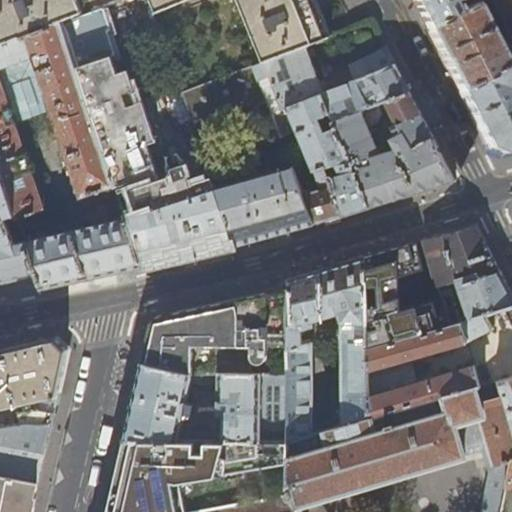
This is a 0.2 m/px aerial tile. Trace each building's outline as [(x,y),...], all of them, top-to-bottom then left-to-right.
[(241,0),(266,60),(306,46),(327,38),(315,8),(311,0),(0,0),(0,46),(61,22),(103,6),(118,0),(152,0),(156,11),(185,0),(241,0)] [(156,11),(152,0),(130,0),(137,19),(157,13),(156,11)] [(331,36),(317,0),(311,0),(315,8),(327,38),(331,36)] [(411,0),(413,3),(426,29),(457,12),(454,5),(464,0),(463,0),(471,0),(473,4),(481,0),(411,0)] [(511,0),(489,0),(511,44),(511,0)] [(473,4),(457,12),(426,29),(440,55),(458,91),(505,66),(473,4)] [(153,142),(128,69),(117,72),(111,54),(115,52),(108,32),(112,31),(103,6),(61,22),(143,267),(187,257),(237,245),(217,187),(214,177),(188,185),(186,178),(171,184),(168,178),(156,181),(143,145),(153,142)] [(0,150),(3,150),(6,159),(0,161),(0,167),(3,175),(36,273),(41,289),(90,278),(143,267),(61,22),(0,46),(0,150)] [(322,93),(306,46),(266,60),(254,65),(266,98),(272,113),(322,94),(334,122),(377,105),(384,102),(410,92),(399,71),(387,47),(347,65),(354,81),(322,93)] [(266,98),(254,65),(229,75),(241,106),(250,103),(250,105),(253,106),(264,102),(264,99),(266,98)] [(508,90),(511,88),(511,84),(505,66),(458,91),(470,114),(487,147),(500,153),(511,149),(511,102),(509,104),(500,88),(506,85),(508,90)] [(241,106),(229,75),(185,93),(194,118),(194,120),(203,117),(204,119),(206,120),(216,117),(218,115),(217,113),(226,110),(227,113),(229,113),(240,110),(241,108),(240,106),(241,106)] [(194,118),(185,93),(184,89),(178,92),(188,121),(194,118)] [(421,112),(410,92),(384,102),(398,127),(389,131),(392,138),(389,139),(398,156),(382,161),(367,126),(377,122),(380,114),(377,105),(334,122),(350,160),(371,207),(408,196),(434,188),(456,181),(440,150),(421,112)] [(350,160),(334,122),(322,94),(272,113),(281,137),(298,131),(318,183),(308,185),(310,191),(302,194),(314,224),(329,220),(342,216),(323,167),(333,164),(333,165),(350,160)] [(356,211),(371,207),(350,160),(333,165),(333,164),(323,167),(342,216),(356,211)] [(314,224),(302,194),(292,166),(217,187),(237,245),(275,235),(314,224)] [(0,280),(36,273),(3,175),(0,176),(0,280)] [(441,299),(449,325),(459,322),(453,303),(446,304),(443,296),(455,294),(453,288),(461,286),(470,319),(486,314),(511,306),(511,295),(499,271),(476,225),(452,232),(424,241),(441,299)] [(369,349),(449,325),(441,299),(402,311),(400,278),(424,270),(416,243),(397,248),(365,258),(369,349)] [(288,281),(288,289),(288,347),(288,377),(288,442),(313,435),(312,342),(301,344),(301,330),(313,326),(311,319),(338,311),(342,319),(345,426),(371,419),(369,349),(365,258),(339,266),(323,271),(288,281)] [(268,359),(269,347),(288,347),(288,289),(260,295),(174,314),(161,316),(150,327),(147,341),(142,363),(186,374),(252,376),(252,360),(256,362),(258,363),(263,363),(266,361),(268,359)] [(486,314),(470,319),(459,322),(449,325),(369,349),(371,419),(403,410),(431,402),(435,401),(477,389),(481,388),(474,365),(418,382),(411,358),(468,342),(492,330),(486,314)] [(0,408),(35,401),(37,411),(54,415),(62,382),(66,363),(69,351),(58,340),(51,341),(20,348),(0,352),(0,408)] [(263,432),(283,432),(283,444),(288,444),(288,442),(288,377),(252,376),(186,374),(142,363),(133,403),(125,440),(262,444),(263,432)] [(511,511),(511,378),(499,383),(503,395),(481,402),(477,389),(435,401),(436,406),(448,403),(450,411),(377,432),(371,419),(345,426),(313,435),(288,442),(288,444),(288,497),(295,506),(465,456),(462,443),(479,439),(490,475),(481,511),(511,511)] [(431,402),(403,410),(406,420),(434,411),(431,402)] [(0,474),(39,483),(42,468),(50,433),(54,415),(38,414),(19,414),(23,426),(0,429),(0,474)] [(288,497),(288,444),(283,444),(262,444),(125,440),(116,478),(108,511),(205,511),(254,503),(254,488),(167,486),(167,487),(144,483),(145,476),(158,479),(160,472),(270,475),(270,480),(266,481),(266,501),(288,497)] [(32,511),(39,483),(0,474),(0,511),(32,511)] [(300,511),(295,506),(288,497),(266,501),(254,503),(205,511),(300,511)]
